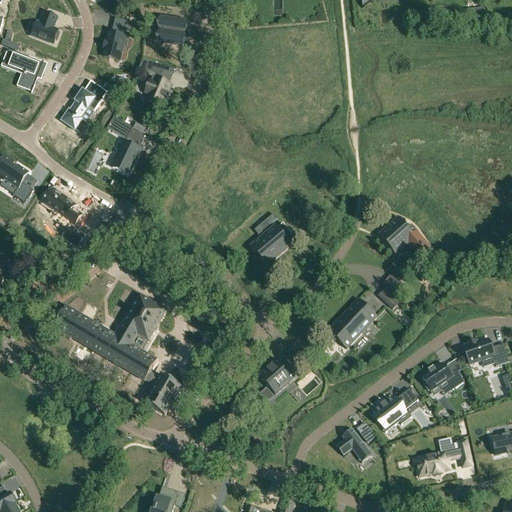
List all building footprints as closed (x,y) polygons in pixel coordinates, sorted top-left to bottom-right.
[(361,0),(362,9),(373,0),(396,0),(403,3),(402,0),(361,0)] [(477,19),(485,18),(484,9),(476,10),(477,19)] [(37,23),(32,36),(54,45),(55,40),(57,41),(60,34),(58,33),(59,32),(53,30),(54,26),(57,18),(46,14),(41,25),(37,23)] [(106,42),(104,50),(105,51),(104,58),(119,61),(125,38),(124,38),(125,31),(131,32),(132,27),(133,27),(134,23),(115,19),(115,21),(112,35),(109,34),(107,42),(106,42)] [(184,36),(185,32),(186,22),(173,21),(160,19),(159,29),(163,29),(161,43),(183,46),(184,36)] [(8,31),(6,40),(11,42),(14,32),(8,31)] [(4,46),(18,51),(20,45),(6,40),(4,46)] [(7,54),(5,60),(18,65),(16,70),(25,74),(24,76),(21,84),(33,88),(31,93),(31,94),(32,94),(38,78),(41,80),(46,66),(43,64),(44,63),(43,62),(42,64),(29,59),(8,51),(7,54)] [(154,83),(151,81),(150,81),(145,93),(149,95),(146,101),(161,107),(164,99),(166,100),(168,95),(166,94),(170,85),(160,81),(165,67),(149,62),(146,71),(154,74),(157,76),(154,83)] [(70,112),(63,122),(75,131),(82,121),(82,120),(81,119),(88,110),(94,114),(94,113),(107,95),(108,94),(103,90),(92,83),(86,91),(87,92),(86,93),(83,92),(81,95),(78,99),(76,102),(77,103),(71,113),(70,112)] [(119,95),(115,92),(111,97),(116,100),(119,95)] [(133,130),(114,118),(107,129),(126,141),(133,130)] [(136,123),(132,129),(143,136),(146,130),(136,123)] [(129,176),(141,150),(125,143),(120,152),(117,151),(114,157),(117,159),(112,169),(129,176)] [(5,158),(0,164),(0,176),(5,180),(18,188),(14,195),(13,196),(24,204),(33,191),(22,184),(28,176),(29,174),(5,158)] [(49,199),(45,205),(59,215),(75,226),(82,216),(74,210),(76,206),(55,191),(54,192),(52,191),(47,198),(49,199)] [(273,216),(265,222),(266,222),(267,221),(270,225),(269,226),(269,227),(277,220),(273,216)] [(424,246),(427,244),(418,233),(411,225),(407,228),(398,218),(378,236),(396,255),(408,244),(416,253),(422,248),(424,247),(424,246)] [(259,259),(259,258),(267,267),(292,246),(289,243),(293,240),(282,226),(278,229),(275,226),(250,247),(257,256),(259,259)] [(258,228),(254,231),(258,236),(262,232),(261,233),(258,229),(259,228),(258,228)] [(70,232),(65,239),(77,247),(84,237),(73,229),(72,229),(70,232)] [(0,284),(0,285),(4,278),(7,272),(8,269),(0,264),(0,284)] [(387,288),(391,292),(397,298),(406,289),(396,279),(387,288)] [(401,302),(397,298),(391,292),(382,301),(392,311),(401,302)] [(72,339),(79,343),(83,345),(81,347),(82,348),(83,346),(128,372),(144,382),(144,383),(143,384),(144,384),(146,381),(155,386),(144,404),(150,408),(165,417),(182,388),(176,385),(177,382),(177,381),(175,384),(171,382),(173,379),(165,375),(163,377),(161,376),(159,379),(154,376),(151,374),(150,374),(157,362),(156,361),(152,358),(155,353),(145,347),(148,343),(166,312),(165,311),(167,308),(166,308),(164,311),(160,308),(162,306),(161,305),(160,308),(149,302),(140,296),(116,337),(66,307),(63,312),(60,310),(60,311),(63,313),(61,316),(58,314),(57,315),(60,317),(52,330),(70,341),(72,339)] [(328,333),(346,350),(377,318),(359,300),(328,333)] [(467,348),(464,349),(470,365),(481,361),(484,369),(495,365),(496,368),(508,364),(509,364),(504,345),(503,345),(503,346),(495,348),(496,350),(492,351),(491,349),(488,340),(478,344),(477,342),(476,342),(473,343),(466,346),(467,348)] [(295,364),(300,369),(312,358),(306,353),(295,364)] [(259,377),(268,388),(276,396),(296,378),(279,359),(259,377)] [(448,368),(446,369),(443,365),(435,370),(433,368),(428,372),(430,374),(422,379),(425,383),(423,384),(426,388),(429,392),(430,391),(431,392),(446,381),(453,391),(463,384),(464,384),(459,372),(453,376),(448,368)] [(511,383),(509,376),(503,378),(508,392),(511,390),(511,387),(511,384),(511,383)] [(393,424),(397,421),(401,426),(412,418),(406,411),(418,401),(410,390),(409,391),(395,401),(393,399),(391,401),(391,400),(388,402),(388,403),(386,404),(385,403),(385,404),(385,405),(382,408),(381,407),(380,407),(381,408),(379,410),(378,410),(376,412),(374,414),(376,416),(381,423),(380,424),(386,431),(394,425),(393,424)] [(362,463),(371,456),(372,457),(372,456),(352,430),(352,431),(352,432),(343,439),(343,438),(342,438),(344,441),(336,447),(336,448),(337,447),(344,457),(343,457),(344,458),(352,451),(362,464),(363,464),(362,463)] [(492,439),(495,456),(511,452),(511,434),(509,435),(508,432),(501,434),(502,437),(492,439)] [(461,459),(463,468),(472,466),(466,442),(457,444),(457,445),(452,446),(451,440),(443,441),(445,446),(440,447),(442,454),(415,460),(419,478),(427,476),(427,475),(432,473),(433,476),(441,475),(443,474),(443,473),(450,471),(448,462),(461,459)] [(2,489),(4,488),(4,487),(0,489),(0,511),(18,511),(14,505),(16,504),(10,494),(8,495),(6,496),(2,489)] [(172,511),(174,508),(179,494),(177,493),(167,490),(168,490),(165,489),(165,490),(163,489),(162,489),(159,498),(156,496),(150,511),(172,511)] [(291,511),(295,504),(287,502),(285,501),(280,511),(291,511)]
